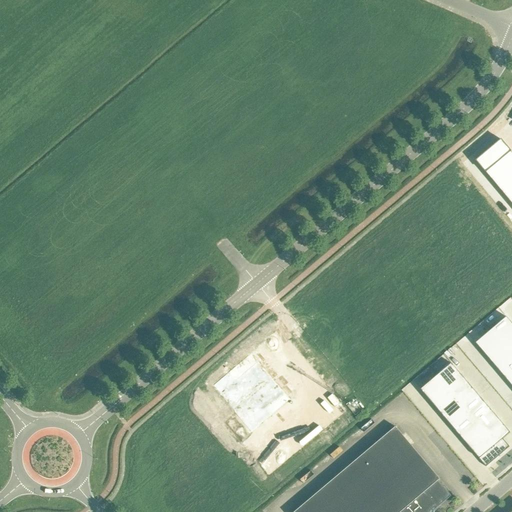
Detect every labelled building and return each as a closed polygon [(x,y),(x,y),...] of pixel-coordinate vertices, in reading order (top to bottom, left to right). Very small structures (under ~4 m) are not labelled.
[(511,152),(501,140),(476,161),(511,204),(511,152)] [(511,323),(507,318),(476,344),(511,386),(511,323)] [(251,354),(212,386),(251,432),(290,400),(251,354)] [(452,364),(421,390),(479,459),(486,467),(510,447),(503,440),(510,433),(452,364)] [(431,511),(433,511),(434,511),(451,496),(438,481),(440,480),(396,427),(295,511),(431,511)]
